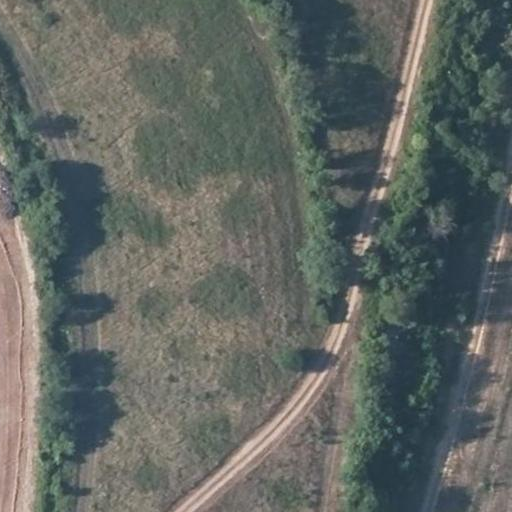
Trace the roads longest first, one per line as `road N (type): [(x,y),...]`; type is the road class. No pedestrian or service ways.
road 1 (track): [(430,0),(330,354),(304,393),(187,511)]
road 2 (track): [(511,159),(479,321),(425,511)]
